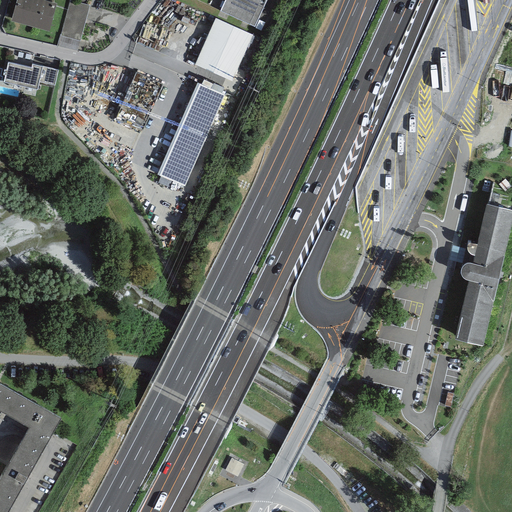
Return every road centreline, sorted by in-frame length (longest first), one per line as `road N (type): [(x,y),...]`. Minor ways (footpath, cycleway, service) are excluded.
road 1 (motorway): [(363,0),(110,511)]
road 2 (motorway): [(154,511),(405,0)]
road 3 (motorway): [(312,264),(429,0)]
road 4 (residential): [(0,37),(99,57),(151,0)]
